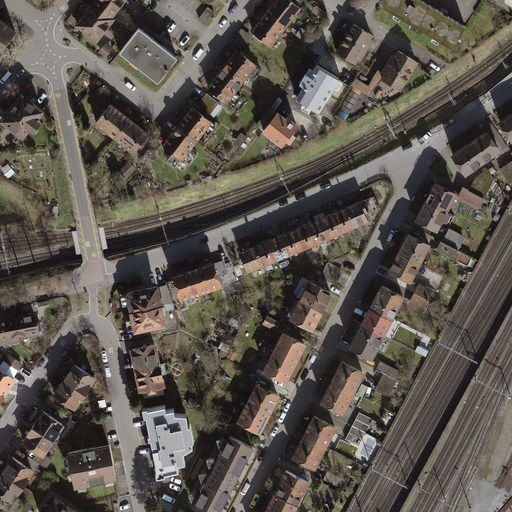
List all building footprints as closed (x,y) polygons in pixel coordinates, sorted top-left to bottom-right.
[(113,0),(98,0),(95,4),(114,18),(123,7),(113,0)] [(291,0),(275,0),(266,12),(287,29),(303,9),(291,0)] [(429,5),(421,0),(386,0),(382,7),(394,14),(391,18),(398,22),(401,18),(410,23),(408,27),(414,30),(429,5)] [(76,26),(98,43),(116,20),(114,18),(95,4),(94,3),(76,26)] [(463,25),(429,5),(414,30),(418,33),(420,30),(431,36),(429,39),(437,43),(438,41),(450,47),(463,25)] [(214,12),(208,8),(200,18),(204,22),(205,23),(214,12)] [(266,12),(250,32),(272,49),(287,29),(266,12)] [(0,50),(16,31),(0,18),(0,50)] [(308,38),(312,34),(298,23),(295,28),(308,38)] [(367,44),(372,36),(353,24),(345,39),(366,52),(370,46),(367,44)] [(139,28),(120,54),(159,84),(178,58),(139,28)] [(295,44),(303,50),(309,42),(301,36),(295,44)] [(362,59),(366,52),(345,39),(336,54),(355,66),(360,57),(362,59)] [(237,43),(220,63),(240,79),(248,69),(254,74),(262,64),(237,43)] [(111,49),(106,45),(101,52),(106,56),(111,49)] [(391,57),(387,64),(410,77),(418,62),(398,50),(393,58),(391,57)] [(302,84),(294,98),(320,113),(342,76),(315,61),(309,71),(306,69),(299,82),(302,84)] [(220,63),(204,82),(230,104),(239,93),(232,88),(240,79),(220,63)] [(385,72),(371,96),(377,100),(396,88),(402,91),(410,77),(387,64),(383,71),(385,72)] [(215,96),(202,86),(198,91),(211,101),(215,96)] [(207,106),(211,101),(198,91),(194,95),(207,106)] [(42,111),(22,95),(2,120),(23,136),(42,111)] [(127,111),(107,95),(92,114),(112,129),(127,111)] [(192,99),(175,119),(196,136),(206,124),(211,129),(218,120),(192,99)] [(270,105),(254,124),(280,145),(283,141),(287,143),(295,134),(291,131),(298,124),(288,115),(286,118),(270,105)] [(147,127),(127,111),(112,129),(132,145),(147,127)] [(511,114),(499,123),(511,141),(511,114)] [(175,119),(159,139),(168,146),(161,155),(172,165),(180,156),(187,162),(196,152),(188,146),(196,136),(175,119)] [(238,126),(235,130),(241,135),(245,131),(238,126)] [(487,132),(470,144),(485,165),(502,153),(487,132)] [(470,144),(453,156),(468,177),(485,165),(470,144)] [(129,180),(139,170),(130,161),(120,172),(129,180)] [(510,184),(511,182),(511,161),(501,169),(510,184)] [(468,187),(482,195),(493,175),(483,169),(473,177),(468,187)] [(435,184),(426,202),(446,212),(455,194),(435,184)] [(468,187),(463,185),(460,191),(479,201),(482,195),(468,187)] [(374,195),(346,207),(355,228),(368,222),(364,214),(368,212),(369,215),(381,210),(374,195)] [(426,202),(417,219),(437,229),(446,212),(426,202)] [(346,207),(333,213),(342,233),(355,228),(346,207)] [(333,213),(320,219),(329,239),(342,233),(333,213)] [(320,219),(307,224),(316,245),(329,239),(320,219)] [(307,224),(294,229),(303,250),(316,245),(307,224)] [(462,236),(444,227),(438,239),(456,248),(462,236)] [(294,229),(282,235),(291,256),(303,250),(294,229)] [(409,234),(400,252),(420,262),(429,245),(409,234)] [(282,235),(269,240),(278,261),(291,256),(282,235)] [(456,248),(438,239),(435,245),(460,258),(464,252),(456,248)] [(269,240),(256,246),(265,267),(278,261),(269,240)] [(256,246),(242,252),(250,273),(265,267),(256,246)] [(400,252),(391,270),(411,280),(420,262),(400,252)] [(216,264),(220,276),(227,274),(223,262),(216,264)] [(320,275),(333,282),(340,269),(327,262),(320,275)] [(212,263),(193,270),(201,291),(220,284),(212,263)] [(193,270),(175,277),(182,298),(201,291),(193,270)] [(310,282),(301,300),(324,311),(333,294),(310,282)] [(425,296),(429,288),(421,284),(417,292),(425,296)] [(131,311),(161,305),(172,302),(167,286),(161,288),(163,300),(160,301),(157,287),(130,292),(128,296),(131,311)] [(383,286),(372,307),(392,318),(403,296),(383,286)] [(421,304),(425,296),(417,292),(413,290),(409,298),(421,304)] [(301,300),(292,318),(314,329),(324,311),(301,300)] [(165,325),(161,305),(131,311),(136,331),(165,325)] [(372,307),(362,325),(382,336),(392,318),(372,307)] [(265,314),(277,320),(280,314),(268,308),(265,314)] [(32,310),(13,314),(18,335),(39,330),(38,324),(36,325),(32,310)] [(8,316),(0,317),(0,338),(18,335),(13,314),(13,312),(7,313),(8,316)] [(274,325),(277,320),(265,314),(262,319),(274,325)] [(362,325),(352,346),(372,356),(382,336),(362,325)] [(284,333),(265,369),(288,380),(306,345),(284,333)] [(132,350),(136,370),(160,365),(155,344),(132,350)] [(9,355),(5,362),(17,369),(21,363),(9,355)] [(396,370),(378,361),(374,367),(383,372),(392,377),(396,370)] [(344,362),(333,382),(353,392),(364,372),(344,362)] [(75,364),(64,379),(86,394),(97,379),(75,364)] [(160,365),(136,370),(141,389),(164,384),(160,365)] [(0,402),(16,379),(0,368),(0,402)] [(392,377),(383,372),(375,388),(389,395),(397,379),(392,377)] [(64,379),(54,395),(76,410),(86,394),(64,379)] [(333,382),(323,401),(343,411),(353,392),(333,382)] [(257,385),(247,403),(270,415),(279,397),(257,385)] [(144,392),(145,396),(164,392),(163,388),(144,392)] [(247,403),(238,421),(261,433),(270,415),(247,403)] [(165,405),(145,410),(158,474),(179,470),(178,464),(186,462),(183,452),(193,446),(186,415),(175,414),(174,409),(166,410),(165,405)] [(213,414),(221,418),(224,411),(216,407),(213,414)] [(373,415),(359,408),(351,424),(365,431),(373,415)] [(43,411),(32,427),(55,442),(65,427),(43,411)] [(316,416),(305,436),(326,447),(336,427),(316,416)] [(104,419),(89,422),(93,443),(108,440),(104,419)] [(365,431),(351,424),(343,440),(357,447),(365,431)] [(32,427),(22,442),(44,457),(55,442),(32,427)] [(234,482),(252,447),(230,436),(212,470),(234,482)] [(305,436),(296,455),(316,466),(326,447),(305,436)] [(109,444),(68,453),(75,485),(101,480),(116,476),(109,444)] [(11,456),(1,472),(23,487),(34,471),(11,456)] [(37,466),(28,459),(26,463),(35,469),(37,466)] [(282,468),(272,489),(296,501),(307,480),(282,468)] [(206,511),(218,511),(234,482),(212,470),(194,505),(206,511)] [(342,477),(328,470),(325,475),(339,482),(342,477)] [(1,472),(0,472),(0,493),(13,502),(23,487),(1,472)] [(272,489),(261,510),(265,511),(290,511),(296,501),(272,489)] [(74,511),(75,511),(55,498),(46,511),(74,511)]
